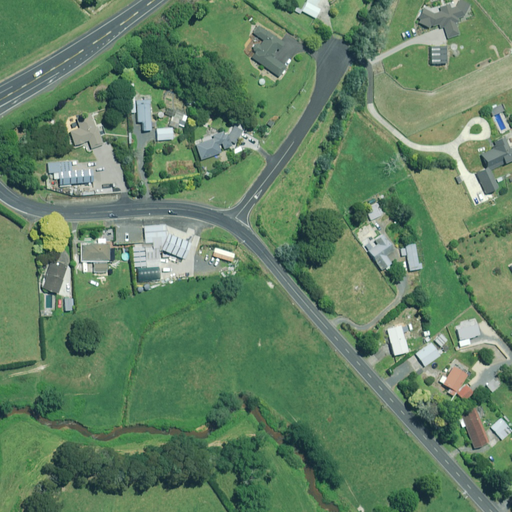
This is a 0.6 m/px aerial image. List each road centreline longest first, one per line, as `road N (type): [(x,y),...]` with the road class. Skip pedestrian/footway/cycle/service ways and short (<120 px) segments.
road 1 (unclassified): [(232,225),(490,511)]
road 2 (unclassified): [(0,190),(61,216),(160,208),(232,225)]
road 3 (residential): [(338,55),(310,119),(232,225)]
road 4 (primary): [(12,94),(156,0)]
